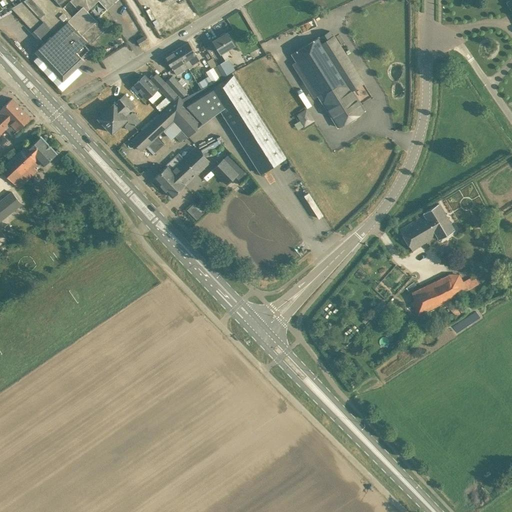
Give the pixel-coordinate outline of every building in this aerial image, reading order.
[(35,61),(63,90),(72,81),(75,79),(70,74),(85,60),(84,59),(91,52),(84,44),(81,46),(76,41),(78,38),(75,35),(78,32),(72,26),(66,20),(72,15),(63,6),(69,0),(74,0),(81,7),(82,6),(85,8),(87,6),(90,9),(99,1),(99,0),(109,0),(113,4),(116,0),(25,0),(12,8),(33,31),(32,32),(43,44),(35,51),(39,55),(34,60),(35,61)] [(99,0),(99,1),(107,9),(113,4),(109,0),(99,0)] [(87,41),(90,44),(107,27),(98,18),(96,20),(88,11),(85,8),(82,6),(81,7),(72,15),(66,20),(72,26),(78,32),(75,35),(78,38),(76,41),(81,46),(84,44),(87,41)] [(213,41),(225,60),(232,56),(227,48),(234,44),(227,33),(213,41)] [(145,36),(137,41),(140,45),(147,40),(145,36)] [(322,43),(319,37),(292,54),(338,127),(365,110),(352,90),(363,83),(334,36),(322,43)] [(188,42),(181,47),(178,49),(188,66),(199,59),(196,54),(188,42)] [(165,57),(172,68),(176,74),(183,70),(188,66),(178,49),(165,57)] [(217,66),(223,76),(231,72),(224,61),(217,66)] [(223,76),(217,66),(213,68),(213,67),(206,71),(212,83),(223,76)] [(178,96),(166,81),(163,78),(157,72),(150,79),(152,82),(166,97),(171,102),(178,96)] [(261,173),(286,157),(232,73),(182,99),(181,99),(180,98),(179,96),(172,103),(132,140),(142,150),(163,131),(173,121),(174,122),(181,130),(188,136),(188,137),(204,122),(213,116),(221,110),(261,173)] [(134,85),(147,98),(156,89),(157,89),(144,75),(134,85)] [(166,81),(178,96),(179,96),(180,98),(187,91),(173,75),(166,81)] [(306,106),(311,103),(301,87),(296,89),(306,106)] [(112,133),(116,129),(126,120),(127,121),(124,125),(128,130),(139,120),(132,113),(129,116),(125,112),(133,105),(125,94),(114,104),(114,103),(98,118),(112,133)] [(160,112),(171,102),(166,97),(155,106),(160,112)] [(31,117),(12,98),(1,109),(0,107),(0,134),(6,129),(12,135),(17,130),(18,130),(31,117)] [(303,126),(314,120),(307,107),(296,113),(303,126)] [(181,130),(175,136),(180,142),(184,139),(187,137),(188,136),(181,130)] [(37,159),(44,165),(57,153),(42,137),(39,137),(28,148),(26,146),(1,169),(18,187),(36,170),(34,167),(38,163),(35,161),(37,159)] [(164,187),(167,184),(203,154),(197,147),(172,170),(168,166),(155,178),(163,187),(164,187)] [(172,197),(176,193),(210,161),(203,154),(167,184),(164,187),(163,187),(172,197)] [(213,171),(224,183),(234,173),(223,161),(213,171)] [(12,191),(0,200),(0,220),(22,204),(12,191)] [(195,219),(203,214),(194,203),(187,208),(195,219)] [(400,230),(413,250),(437,235),(439,239),(455,229),(439,203),(423,212),(424,214),(400,230)] [(16,233),(8,223),(1,228),(9,239),(16,233)] [(417,315),(467,290),(463,282),(455,285),(449,274),(412,293),(415,300),(411,302),(417,315)] [(471,278),(467,280),(471,288),(479,284),(476,278),(472,280),(471,278)]
